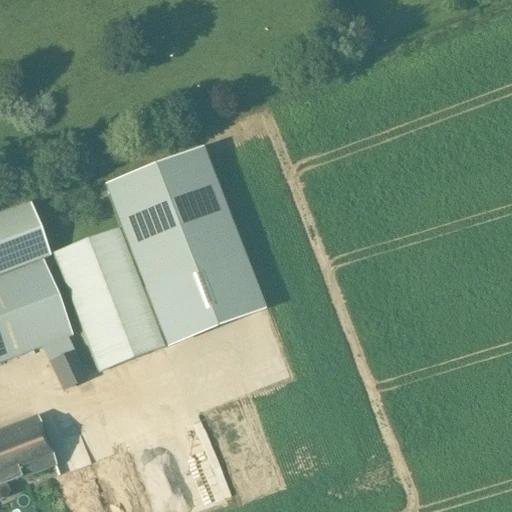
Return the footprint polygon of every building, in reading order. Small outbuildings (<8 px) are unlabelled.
[(105,194),(144,295),(237,259),(198,158),(105,194)] [(0,221),(0,365),(72,338),(42,262),(49,259),(30,210),(0,221)] [(99,376),(164,351),(118,232),(53,257),(99,376)] [(73,352),(48,364),(61,393),(87,382),(73,352)] [(8,494),(4,484),(53,467),(35,421),(0,433),(0,502),(5,500),(8,494)] [(143,511),(123,455),(56,480),(68,511),(143,511)]
